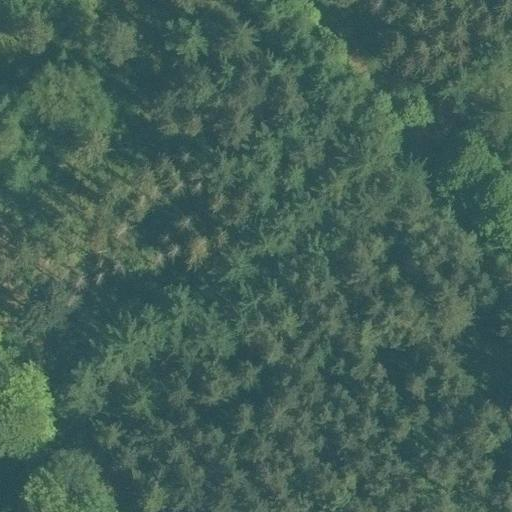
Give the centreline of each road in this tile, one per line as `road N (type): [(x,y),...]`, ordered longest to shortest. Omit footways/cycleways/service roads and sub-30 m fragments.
road 1 (track): [(306,0),(424,145)]
road 2 (track): [(424,145),(511,251)]
